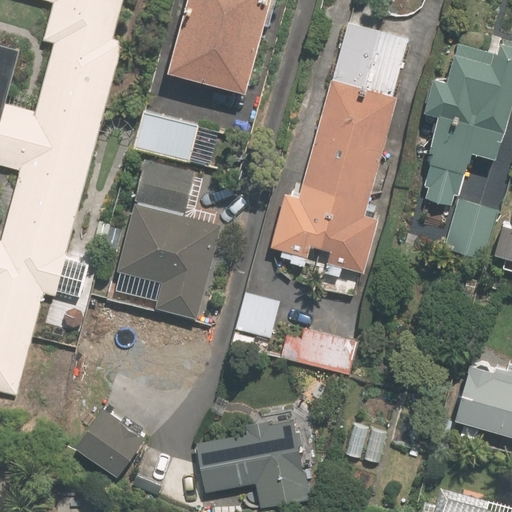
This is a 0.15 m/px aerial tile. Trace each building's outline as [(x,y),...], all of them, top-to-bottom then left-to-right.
[(54,0),(45,36),(54,39),(36,105),(7,97),(0,122),(0,162),(19,167),(11,195),(6,194),(2,192),(0,199),(0,382),(20,388),(47,292),(56,294),(127,36),(116,33),(124,0),(54,0)] [(255,97),(276,0),(191,0),(174,79),(255,97)] [(492,188),(511,119),(511,38),(471,27),(430,170),(492,188)] [(20,51),(0,45),(0,122),(7,97),(20,51)] [(394,153),(413,65),(339,49),(292,267),(366,283),(394,153)] [(228,134),(141,113),(133,148),(219,169),(228,134)] [(200,304),(224,212),(145,191),(121,283),(200,304)] [(280,301),(242,293),(233,331),(272,339),(280,301)] [(356,340),(305,327),(302,337),(286,333),(279,358),(347,375),(356,340)] [(511,430),(511,375),(471,365),(458,417),(511,430)] [(105,405),(79,445),(124,475),(150,435),(105,405)] [(310,501),(295,413),(248,421),(249,430),(201,438),(209,490),(258,482),(262,509),(310,501)]
